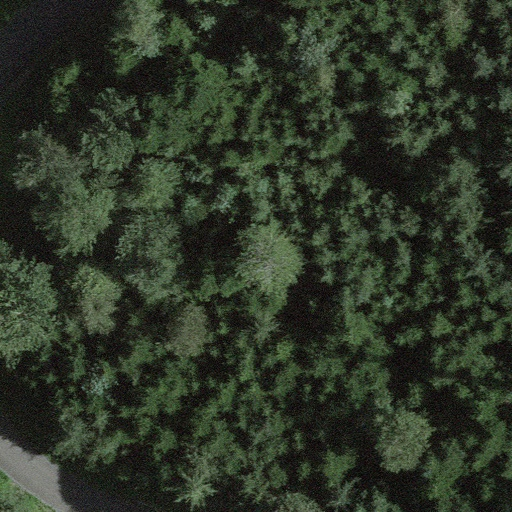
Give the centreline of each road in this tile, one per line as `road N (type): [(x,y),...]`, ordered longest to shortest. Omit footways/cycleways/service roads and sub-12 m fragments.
road 1 (track): [(0,84),(67,17),(97,0)]
road 2 (track): [(89,511),(19,457),(0,427)]
